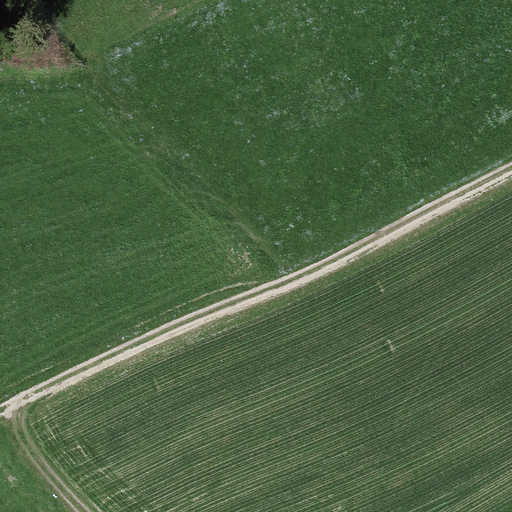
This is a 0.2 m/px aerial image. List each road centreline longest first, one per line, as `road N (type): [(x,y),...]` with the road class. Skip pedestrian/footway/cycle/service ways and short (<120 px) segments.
road 1 (track): [(0,411),(202,313),(315,271),(511,168)]
road 2 (track): [(18,401),(24,446),(83,511)]
